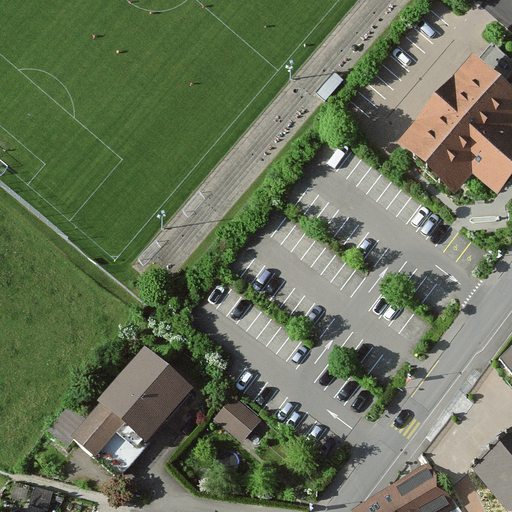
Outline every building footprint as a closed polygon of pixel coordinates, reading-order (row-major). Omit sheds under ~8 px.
[(511,127),(511,100),(472,67),(402,153),(455,196),(472,175),(497,195),(511,177),(511,137),(507,134),(511,127)] [(511,349),(500,360),(511,372),(511,349)] [(194,392),(142,351),(72,438),(97,458),(120,429),(147,450),(194,392)] [(260,422),(232,401),(214,422),(241,445),(260,422)] [(511,511),(511,437),(471,470),(505,511),(511,511)] [(462,511),(459,507),(455,509),(428,468),(358,511),(462,511)]
